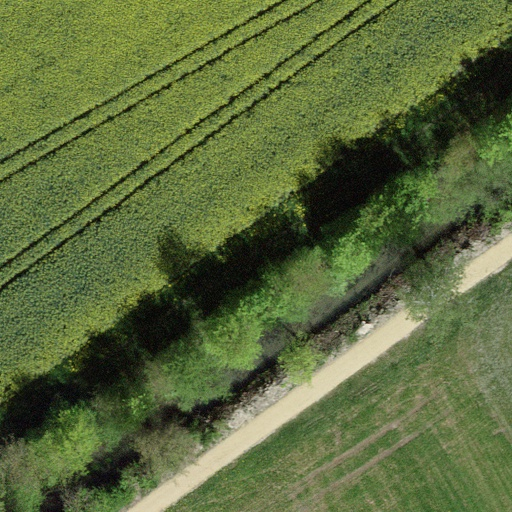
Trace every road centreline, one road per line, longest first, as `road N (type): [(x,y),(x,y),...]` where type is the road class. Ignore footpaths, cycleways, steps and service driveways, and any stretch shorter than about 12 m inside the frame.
road 1 (track): [(511,92),(0,463)]
road 2 (track): [(147,511),(511,245)]
